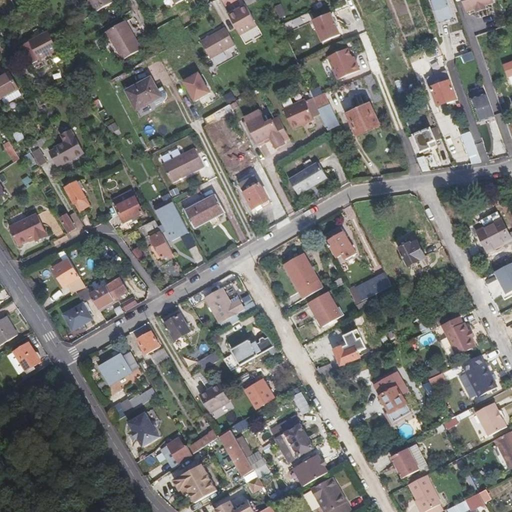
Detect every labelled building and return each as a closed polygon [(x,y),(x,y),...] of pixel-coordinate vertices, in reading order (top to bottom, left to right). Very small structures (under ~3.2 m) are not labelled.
[(112,0),(89,0),(97,14),(115,4),(112,0)] [(448,0),(432,0),(440,22),(454,17),(448,0)] [(463,0),(468,13),(477,10),(486,7),(496,4),(494,0),(463,0)] [(246,8),(229,17),(240,37),(258,28),(246,8)] [(331,13),(313,21),(322,43),(340,35),(331,13)] [(127,22),(107,32),(123,60),(142,49),(127,22)] [(226,29),(200,43),(210,60),(235,47),(226,29)] [(449,33),(452,45),(464,41),(462,30),(449,33)] [(49,32),(30,43),(39,61),(59,51),(49,32)] [(352,58),(348,49),(328,57),(338,79),(360,70),(357,62),(355,63),(352,58)] [(461,56),(464,63),(474,60),(472,52),(461,56)] [(194,103),(212,95),(202,73),(184,81),(194,103)] [(9,75),(0,79),(0,98),(1,101),(19,91),(9,75)] [(152,80),(127,93),(137,112),(161,99),(152,80)] [(449,81),(431,88),(432,91),(429,92),(433,102),(436,101),(438,106),(456,99),(449,81)] [(320,115),(327,130),(340,124),(327,93),(316,97),(320,105),(316,106),(320,115)] [(495,116),(488,95),(474,99),(481,120),(495,116)] [(316,106),(313,99),(306,102),(306,101),(284,110),(293,130),(315,121),(313,118),(320,115),(316,106)] [(217,112),(220,118),(234,111),(231,104),(228,106),(217,112)] [(378,125),(369,105),(348,115),(357,134),(378,125)] [(266,125),(262,118),(264,117),(261,111),(246,118),(249,124),(247,125),(258,145),(259,145),(260,147),(267,143),(266,141),(272,138),(278,149),(287,144),(285,141),(290,138),(284,126),(279,128),(275,121),(268,124),(266,125)] [(205,118),(208,124),(220,118),(217,112),(205,118)] [(108,127),(112,135),(120,131),(115,123),(108,127)] [(431,130),(412,138),(417,150),(421,149),(423,155),(432,151),(429,144),(436,141),(431,130)] [(71,132),(61,137),(64,143),(55,151),(56,152),(50,155),(58,169),(64,165),(64,167),(83,156),(71,132)] [(481,163),(471,134),(462,137),(472,164),(481,163)] [(38,152),(48,146),(45,140),(34,146),(38,152)] [(270,154),(276,151),(272,142),(266,144),(270,154)] [(20,161),(9,143),(3,147),(14,165),(20,161)] [(164,167),(173,184),(205,168),(196,150),(164,167)] [(47,164),(39,151),(33,155),(40,168),(47,164)] [(30,153),(24,157),(29,165),(35,161),(30,153)] [(424,157),(418,160),(423,172),(430,171),(424,157)] [(310,160),(303,164),(306,170),(291,180),(300,194),(327,177),(318,162),(314,165),(310,160)] [(254,177),(245,181),(249,190),(244,192),(253,209),(268,201),(260,184),(258,186),(254,177)] [(68,190),(76,205),(88,199),(84,191),(86,190),(83,183),(80,184),(80,183),(68,190)] [(173,199),(181,195),(177,188),(170,192),(173,199)] [(226,213),(217,195),(186,211),(196,229),(226,213)] [(181,202),(186,210),(198,204),(194,196),(181,202)] [(135,198),(116,207),(119,215),(118,216),(123,225),(143,215),(135,198)] [(88,199),(76,205),(81,213),(93,207),(88,199)] [(175,206),(158,215),(160,219),(177,209),(175,206)] [(177,209),(160,219),(171,241),(189,232),(177,209)] [(37,215),(11,228),(19,245),(35,238),(37,242),(47,237),(37,215)] [(76,229),(68,215),(61,219),(70,233),(76,229)] [(487,253),(511,241),(502,220),(477,232),(487,253)] [(165,239),(155,221),(143,227),(148,238),(158,232),(159,235),(152,239),(163,260),(167,258),(168,261),(175,258),(165,239)] [(342,227),(326,237),(333,249),(331,251),(337,259),(344,256),(348,261),(358,255),(342,227)] [(189,232),(171,241),(173,243),(190,234),(189,232)] [(193,238),(184,241),(187,249),(195,246),(193,238)] [(429,264),(418,242),(412,245),(412,243),(410,244),(409,243),(402,246),(402,248),(401,249),(409,266),(419,262),(423,267),(429,264)] [(81,278),(80,275),(66,251),(60,254),(66,262),(54,269),(65,287),(68,285),(73,295),(87,287),(84,283),(81,278)] [(304,254),(285,265),(301,291),(319,280),(304,254)] [(364,301),(366,300),(395,285),(384,265),(381,267),(383,269),(376,273),(378,277),(357,288),(364,301)] [(344,277),(336,282),(339,287),(347,282),(344,277)] [(121,279),(92,295),(100,310),(129,293),(121,279)] [(210,287),(202,291),(205,296),(212,291),(210,287)] [(234,305),(224,288),(206,298),(221,324),(246,309),(241,301),(234,305)] [(364,301),(357,288),(352,291),(359,303),(364,301)] [(82,302),(89,299),(84,290),(78,294),(82,302)] [(327,294),(309,304),(322,328),(341,318),(327,294)] [(121,305),(125,311),(136,305),(133,299),(121,305)] [(85,304),(65,315),(74,331),(94,320),(85,304)] [(221,324),(225,330),(248,316),(245,310),(221,324)] [(183,315),(168,324),(176,340),(192,331),(183,315)] [(477,345),(473,338),(470,331),(466,322),(464,323),(461,316),(443,324),(456,355),(477,345)] [(7,318),(0,321),(0,347),(18,337),(7,318)] [(130,333),(135,341),(152,331),(147,323),(130,333)] [(153,332),(140,340),(148,355),(161,347),(153,332)] [(225,360),(232,372),(275,347),(269,338),(259,344),(258,342),(252,345),(250,341),(234,350),(235,354),(225,360)] [(387,347),(385,340),(375,344),(378,351),(387,347)] [(28,344),(14,353),(25,372),(40,363),(28,344)] [(360,357),(355,346),(345,351),(343,346),(335,350),(342,365),(360,357)] [(170,356),(165,347),(153,355),(158,364),(170,356)] [(122,355),(98,369),(109,386),(132,372),(122,355)] [(201,361),(206,369),(218,362),(213,355),(201,361)] [(485,362),(466,371),(479,397),(497,387),(485,362)] [(316,369),(321,377),(333,371),(329,364),(316,369)] [(426,373),(429,379),(441,373),(438,367),(426,373)] [(391,413),(396,422),(416,411),(407,393),(413,389),(404,371),(377,385),(391,413)] [(442,373),(429,379),(432,385),(445,379),(442,373)] [(252,376),(241,383),(245,389),(256,383),(252,376)] [(220,384),(201,396),(212,414),(231,402),(220,384)] [(260,384),(252,388),(257,400),(254,402),(258,409),(271,401),(267,395),(272,392),(269,387),(264,390),(260,384)] [(136,410),(158,397),(153,389),(141,397),(140,396),(131,402),(136,410)] [(128,415),(136,410),(131,402),(129,400),(121,404),(128,415)] [(495,404),(477,413),(489,436),(507,427),(504,421),(506,417),(502,411),(498,410),(495,404)] [(139,438),(144,447),(161,437),(157,429),(159,425),(157,421),(152,422),(147,414),(130,423),(139,438)] [(246,420),(237,424),(241,432),(250,427),(246,420)] [(315,449),(302,425),(277,440),(290,463),(315,449)] [(218,439),(214,431),(210,434),(209,436),(191,448),(195,454),(218,439)] [(511,468),(511,432),(497,440),(511,469),(511,468)] [(256,473),(233,433),(223,440),(245,479),(256,473)] [(180,464),(193,456),(181,436),(168,444),(176,458),(169,463),(174,470),(180,465),(180,464)] [(392,459),(396,466),(400,472),(404,480),(420,470),(409,449),(392,459)] [(148,466),(156,463),(153,455),(145,458),(148,466)] [(294,470),(306,490),(331,474),(320,455),(294,470)] [(204,466),(174,480),(180,491),(187,487),(196,503),(218,492),(204,466)] [(426,511),(441,505),(427,477),(410,485),(417,501),(420,505),(417,506),(420,511),(426,511)] [(260,495),(266,485),(254,478),(248,488),(260,495)] [(336,489),(338,488),(333,479),(312,491),(323,511),(350,511),(351,511),(346,504),(347,502),(342,493),(339,495),(336,489)] [(480,493),(465,501),(470,510),(485,503),(481,495),(480,493)]
